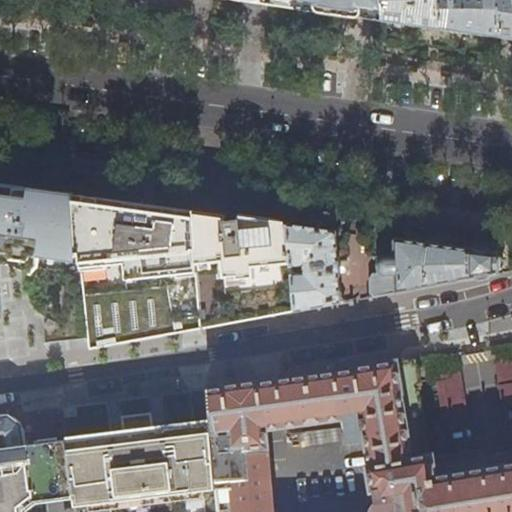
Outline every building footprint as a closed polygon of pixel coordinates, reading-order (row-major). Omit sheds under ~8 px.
[(298,9),(298,7),(296,0),(231,0),(237,1),(298,9)] [(296,0),(298,7),(319,6),(319,12),(325,13),(345,11),(344,3),(349,3),(382,1),(381,0),(296,0)] [(509,38),(511,38),(511,0),(381,0),(382,1),(383,21),(509,38)] [(0,260),(6,261),(16,187),(38,188),(0,183),(0,260)] [(38,188),(16,187),(6,261),(26,264),(26,280),(28,288),(32,298),(38,307),(43,313),(51,320),(47,325),(49,344),(68,341),(67,334),(79,332),(80,340),(91,338),(76,194),(38,188)] [(96,197),(76,194),(91,338),(92,350),(139,341),(202,328),(198,264),(195,226),(194,210),(134,202),(126,201),(125,207),(95,203),(96,197)] [(224,224),(217,224),(219,251),(224,250),(225,261),(226,275),(239,274),(240,278),(250,277),(250,278),(257,277),(256,266),(293,262),(289,223),(243,217),(227,215),(226,220),(224,220),(224,224)] [(338,230),(289,223),(293,262),(298,311),(320,307),(343,302),(342,276),(342,274),(341,257),(340,256),(338,230)] [(198,264),(225,261),(224,250),(219,251),(217,224),(195,226),(198,264)] [(430,243),(396,238),(396,254),(385,255),(380,259),(378,262),(379,267),(382,273),(375,273),(372,278),(372,291),(376,296),(499,273),(498,253),(430,243)] [(242,384),(224,386),(223,388),(209,389),(212,421),(213,435),(231,433),(232,450),(233,451),(234,469),(237,511),(511,511),(511,444),(434,457),(432,456),(430,456),(420,389),(421,388),(418,363),(417,362),(417,359),(415,359),(414,358),(394,361),(394,363),(356,369),(356,370),(347,371),(340,373),(339,371),(278,379),(278,381),(262,383),(261,381),(242,384)] [(101,436),(68,440),(75,491),(77,507),(217,488),(213,435),(212,421),(175,426),(153,429),(151,413),(121,417),(123,433),(101,436)] [(0,511),(28,511),(28,504),(38,497),(38,496),(42,496),(35,445),(28,446),(26,430),(25,430),(22,423),(19,420),(14,417),(8,416),(8,415),(0,416),(0,511)] [(53,442),(35,445),(42,496),(75,491),(68,440),(53,442)]
